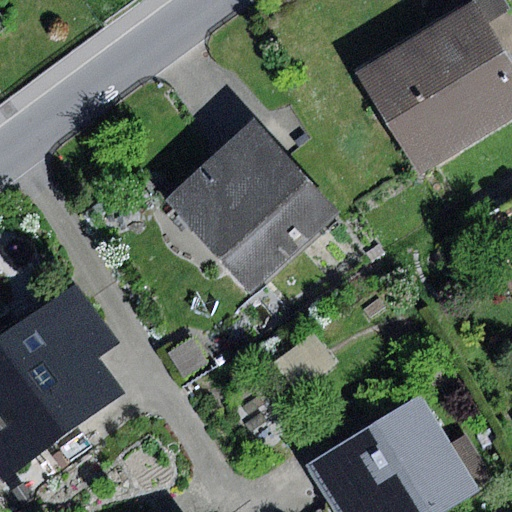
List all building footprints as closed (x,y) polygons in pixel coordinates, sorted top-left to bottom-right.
[(455,0),(463,13),(473,7),(483,0),(455,0)] [(463,13),(358,76),(421,179),(511,124),(511,71),(473,7),(463,13)] [(167,201),(250,295),(340,216),(256,122),(167,201)] [(511,201),(479,220),(507,270),(511,267),(511,201)] [(78,287),(0,343),(0,476),(3,481),(125,393),(99,357),(118,343),(78,287)] [(313,334),(274,363),(297,394),(336,366),(313,334)] [(197,339),(170,355),(185,380),(212,364),(197,339)] [(423,398),(309,466),(336,511),(453,511),(481,496),(477,488),(449,442),(423,398)] [(449,442),(477,488),(493,479),(465,433),(449,442)]
